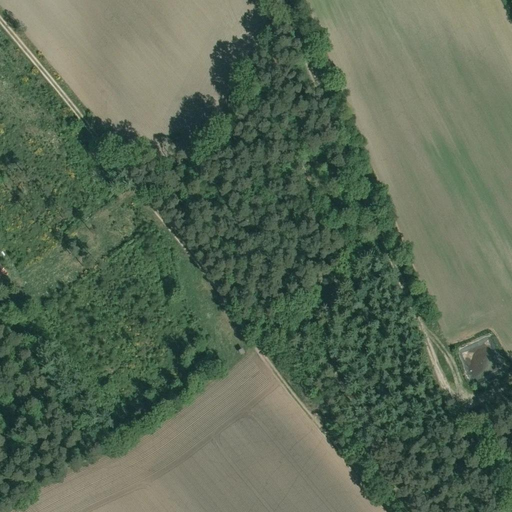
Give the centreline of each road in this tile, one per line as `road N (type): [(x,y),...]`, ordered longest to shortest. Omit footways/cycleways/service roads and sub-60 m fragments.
road 1 (track): [(388,511),(0,10)]
road 2 (track): [(500,511),(279,0)]
